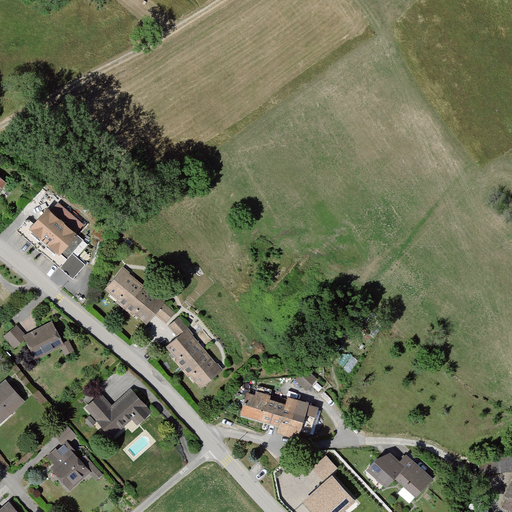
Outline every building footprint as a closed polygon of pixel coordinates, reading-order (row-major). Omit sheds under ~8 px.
[(80,242),(46,213),(28,235),(62,264),(69,255),(80,242)] [(84,265),(69,255),(62,264),(58,269),(73,280),(84,265)] [(175,312),(122,271),(105,293),(147,326),(154,316),(165,325),(175,312)] [(179,339),(164,352),(200,391),(224,369),(179,320),(170,329),(179,339)] [(15,329),(1,338),(14,357),(24,351),(37,369),(67,348),(50,325),(24,343),(15,329)] [(308,368),(298,378),(309,389),(319,379),(308,368)] [(6,380),(0,385),(0,424),(25,403),(6,380)] [(315,410),(247,392),(240,416),(276,426),(274,434),(306,442),(315,410)] [(112,411),(101,400),(91,410),(102,422),(98,427),(111,441),(131,422),(137,429),(152,414),(132,393),(112,411)] [(62,443),(47,457),(59,469),(52,477),(69,495),(91,473),(62,443)] [(377,460),(368,471),(387,487),(395,478),(416,497),(432,479),(407,457),(401,464),(390,454),(377,460)] [(337,469),(326,457),(314,468),(324,480),(337,469)] [(339,511),(353,500),(332,478),(305,503),(313,511),(339,511)] [(511,478),(501,503),(511,508),(511,478)]
